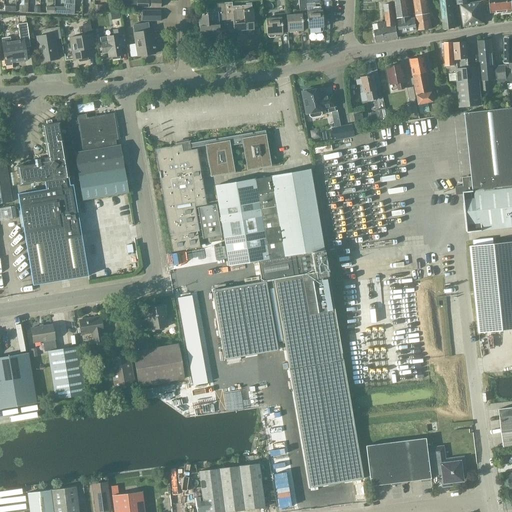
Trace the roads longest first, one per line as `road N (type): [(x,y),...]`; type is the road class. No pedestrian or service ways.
road 1 (unclassified): [(0,311),(155,284),(123,87)]
road 2 (unclassified): [(492,500),(461,256)]
road 3 (unclassified): [(347,49),(511,27)]
road 4 (unclassified): [(0,92),(123,87)]
